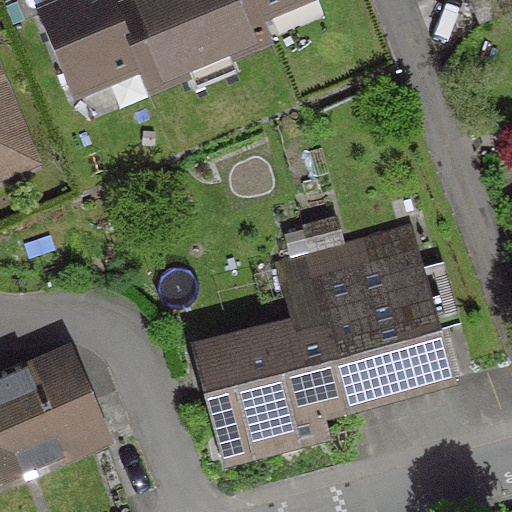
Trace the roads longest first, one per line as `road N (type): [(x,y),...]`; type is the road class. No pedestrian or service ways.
road 1 (residential): [(374,0),(511,361)]
road 2 (residential): [(368,511),(511,471)]
